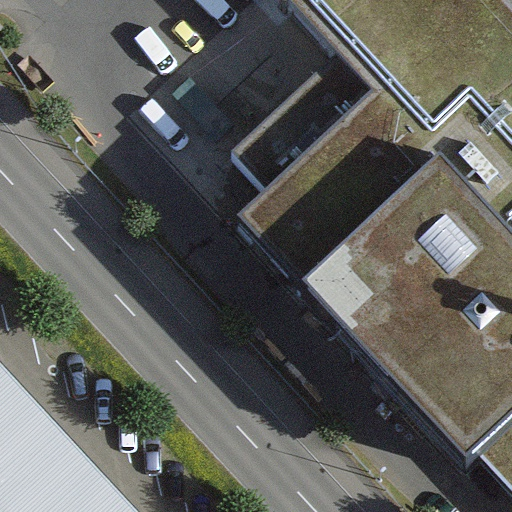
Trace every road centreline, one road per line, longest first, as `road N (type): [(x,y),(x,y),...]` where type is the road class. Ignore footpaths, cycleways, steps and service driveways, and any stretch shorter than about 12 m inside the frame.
road 1 (secondary): [(0,167),(319,511)]
road 2 (unknown): [(173,511),(0,325)]
